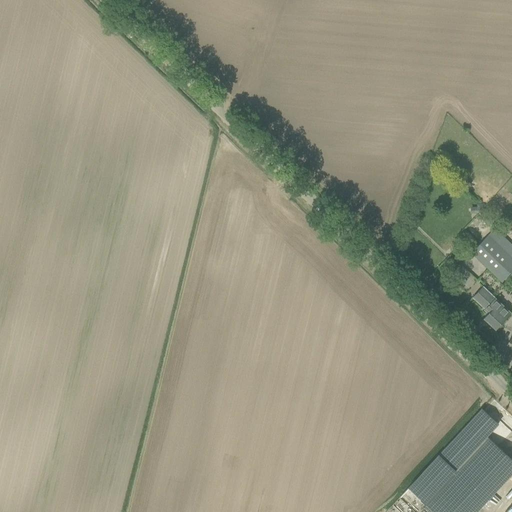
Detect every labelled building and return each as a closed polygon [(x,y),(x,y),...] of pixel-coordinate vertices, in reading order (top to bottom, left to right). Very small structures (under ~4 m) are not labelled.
[(511,245),(494,228),(471,252),(501,282),(511,270),(511,245)] [(439,268),(445,273),(455,262),(450,257),(439,268)] [(488,313),(484,318),(495,329),(506,318),(510,313),(495,299),(482,287),(472,298),(485,310),(484,310),(488,313)] [(481,408),(408,488),(423,502),(431,494),(432,495),(487,436),(498,424),(481,408)] [(487,436),(432,495),(449,511),(476,511),(511,473),(511,459),(487,436)]
